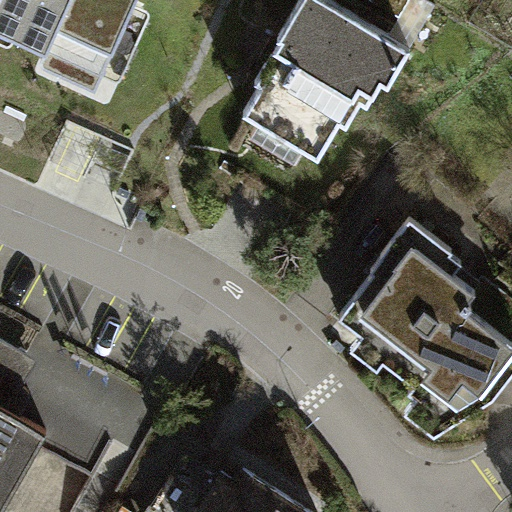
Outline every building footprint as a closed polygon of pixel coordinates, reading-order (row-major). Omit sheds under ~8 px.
[(0,0),(0,26),(15,33),(29,0),(0,0)] [(29,0),(15,33),(33,41),(101,72),(134,0),(29,0)] [(259,80),(241,110),(319,155),(340,120),(345,123),(358,100),(364,103),(378,80),(387,85),(410,45),(333,0),(297,0),(253,77),(259,80)] [(405,0),(374,0),(397,14),(405,0)] [(411,214),(336,310),(385,348),(380,355),(413,380),(408,386),(447,416),(489,392),(511,361),(511,337),(469,306),(466,294),(474,284),(452,268),(460,258),(448,250),(452,245),(411,214)] [(0,510),(47,427),(23,414),(32,398),(32,392),(29,386),(13,377),(29,348),(0,331),(0,510)] [(200,497),(218,469),(183,446),(139,511),(152,511),(174,480),(200,497)] [(152,511),(309,511),(242,467),(234,479),(218,469),(200,497),(174,480),(152,511)]
